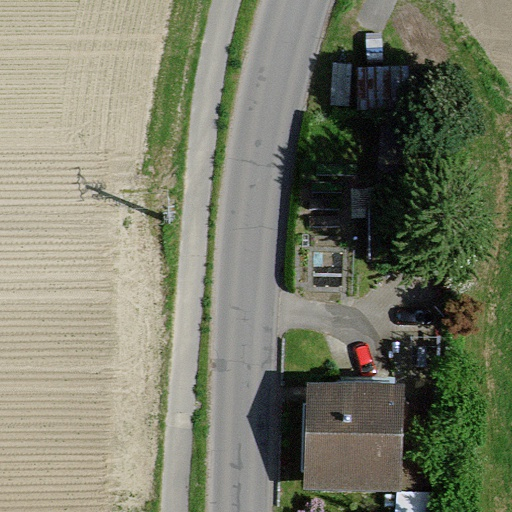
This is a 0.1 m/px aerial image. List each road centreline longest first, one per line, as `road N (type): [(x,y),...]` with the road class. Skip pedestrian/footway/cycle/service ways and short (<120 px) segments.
road 1 (tertiary): [(238,511),(250,234),(262,143),(298,0)]
road 2 (track): [(175,511),(197,174),(226,0)]
